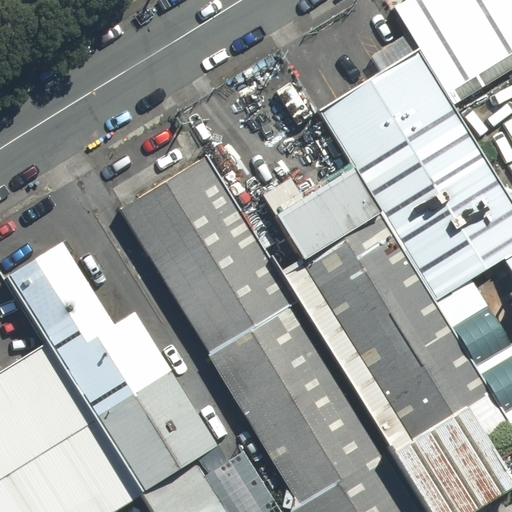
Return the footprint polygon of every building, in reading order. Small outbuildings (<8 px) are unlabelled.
[(511,0),(406,0),(387,12),(412,53),(447,109),(511,69),(511,0)] [(511,251),(511,215),(447,109),(412,53),(313,113),(348,170),(429,302),(492,264),(511,251)] [(420,511),(275,275),(203,158),(114,212),(294,506),(284,511),(420,511)] [(507,429),(429,302),(348,170),(267,219),(294,263),(275,275),(420,511),(474,511),(509,491),(481,445),(507,429)] [(57,246),(3,279),(135,495),(190,462),(211,449),(128,314),(107,327),(57,246)] [(511,296),(511,251),(492,264),(511,296)] [(0,371),(0,511),(111,511),(131,500),(38,349),(0,371)] [(221,511),(190,462),(135,495),(145,511),(221,511)]
